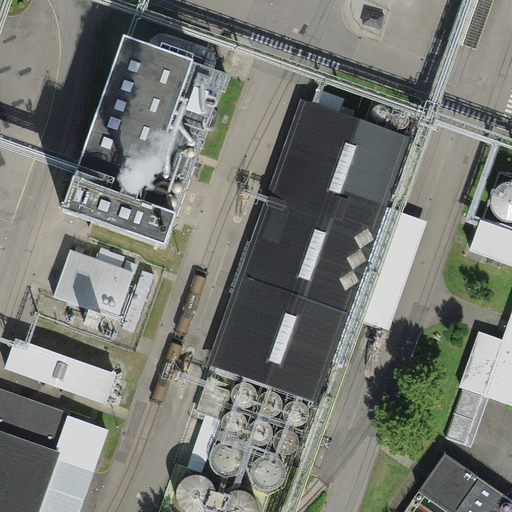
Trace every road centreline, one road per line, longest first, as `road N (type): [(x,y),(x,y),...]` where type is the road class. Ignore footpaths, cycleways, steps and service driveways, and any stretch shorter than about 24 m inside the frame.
road 1 (unknown): [(467,114),(472,168),(364,511)]
road 2 (unknown): [(51,0),(48,66),(0,271)]
